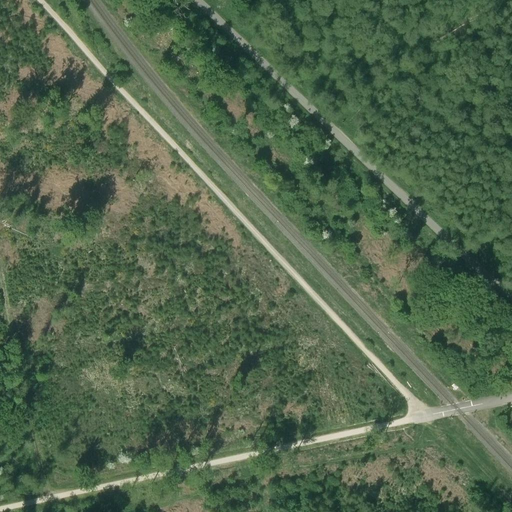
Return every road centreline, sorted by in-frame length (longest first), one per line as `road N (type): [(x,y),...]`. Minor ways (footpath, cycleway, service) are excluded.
road 1 (track): [(49,0),(424,415)]
road 2 (unknown): [(61,0),(429,414)]
road 3 (track): [(0,506),(511,398)]
road 4 (unclassified): [(196,0),(511,291)]
